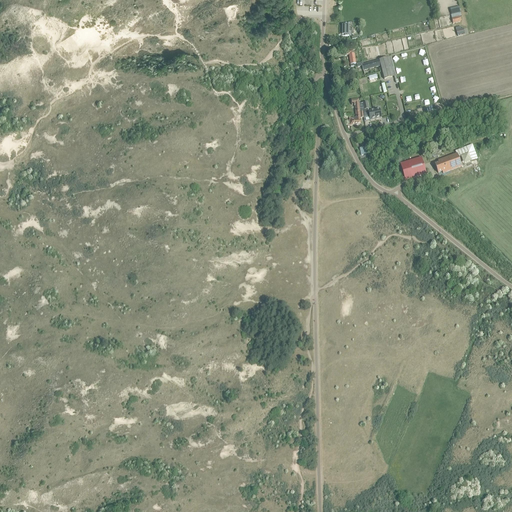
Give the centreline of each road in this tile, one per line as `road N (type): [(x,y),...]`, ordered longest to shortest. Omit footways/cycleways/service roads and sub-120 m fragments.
road 1 (unknown): [(511,300),(439,244),(396,234),(316,291),(299,511)]
road 2 (residential): [(511,287),(363,171),(321,62),(323,0)]
road 3 (unknown): [(312,296),(308,228),(295,202),(308,157),(309,78),(321,54)]
